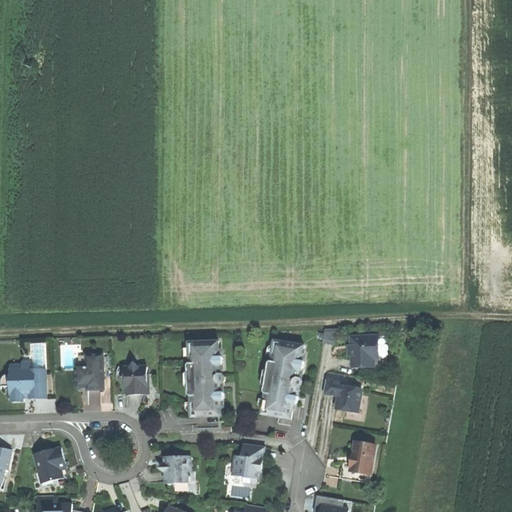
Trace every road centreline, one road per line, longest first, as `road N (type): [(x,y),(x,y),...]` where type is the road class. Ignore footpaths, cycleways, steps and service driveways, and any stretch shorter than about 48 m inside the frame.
road 1 (track): [(0,334),(511,318)]
road 2 (track): [(468,0),(466,319)]
road 3 (residential): [(59,421),(110,479),(141,466),(144,443),(122,418),(86,417)]
road 4 (unknown): [(301,470),(318,324)]
